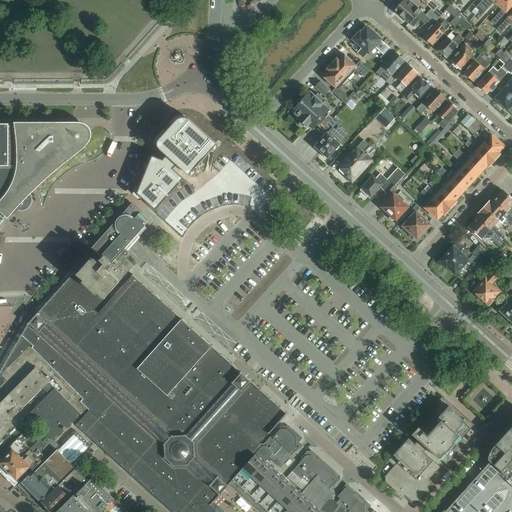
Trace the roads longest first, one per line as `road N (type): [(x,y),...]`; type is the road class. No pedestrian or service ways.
road 1 (residential): [(0,285),(121,156),(122,99)]
road 2 (tertiary): [(413,268),(252,126)]
road 3 (residential): [(511,138),(370,11)]
road 4 (residential): [(252,126),(353,18),(370,11)]
road 5 (residential): [(413,268),(511,158)]
road 6 (unclassified): [(399,511),(296,420)]
road 7 (tertiary): [(511,360),(413,268)]
road 8 (unclassified): [(433,511),(511,415)]
road 9 (residential): [(122,99),(0,99)]
